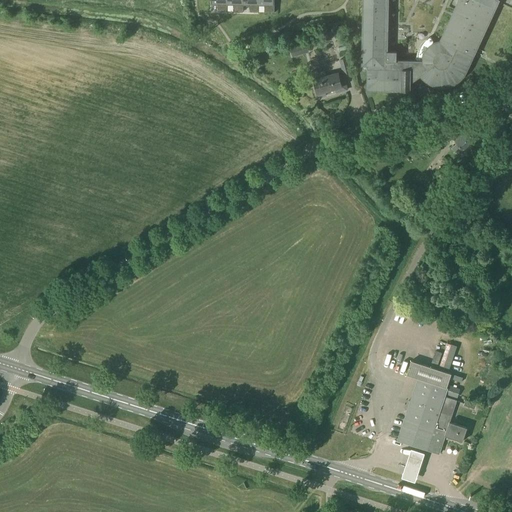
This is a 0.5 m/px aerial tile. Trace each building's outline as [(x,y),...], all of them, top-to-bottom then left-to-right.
[(210,0),(211,5),(212,5),(218,5),(219,11),(227,11),(228,5),(227,0),(210,0)] [(227,0),(228,5),(233,5),(234,12),(243,12),(243,5),(243,0),(227,0)] [(243,0),(243,5),(244,5),(249,5),(250,12),(259,12),(259,6),(258,0),(243,0)] [(258,0),(259,6),(260,6),(264,6),(265,12),(273,12),(273,13),(274,13),(274,0),(258,0)] [(498,0),(457,0),(439,40),(437,41),(435,41),(432,43),(431,44),(428,47),(426,50),(425,52),(424,55),(423,58),(423,62),(415,61),(397,61),(397,52),(387,52),(388,31),(388,0),(364,0),(363,66),(368,66),(367,89),(402,90),(402,91),(410,91),(410,81),(412,80),(418,75),(419,74),(420,76),(423,74),(423,75),(426,78),(429,80),(433,82),(437,83),(441,84),(445,84),(449,83),(453,82),(456,80),(459,77),(462,74),(464,70),(471,55),(474,56),(476,51),(478,48),(499,0),(498,0)] [(292,57),(309,53),(306,41),(289,46),(292,57)] [(343,75),(350,73),(347,62),(340,64),(343,75)] [(317,73),(317,71),(309,73),(311,80),(314,80),(318,93),(317,93),(319,98),(326,96),(325,91),(335,89),(336,93),(347,90),(344,79),(340,80),(338,73),(326,77),(324,72),(317,73)] [(475,139),(467,131),(466,131),(462,136),(460,134),(454,140),(457,143),(451,148),(456,153),(459,157),(464,152),(465,152),(472,146),(470,144),(475,139)] [(439,188),(450,177),(440,168),(430,180),(439,188)] [(449,369),(456,346),(451,344),(443,368),(449,369)] [(437,364),(441,353),(435,351),(431,362),(437,364)] [(457,398),(459,389),(447,385),(451,374),(411,361),(406,375),(418,379),(411,402),(408,401),(407,403),(407,406),(409,406),(398,440),(439,453),(445,436),(462,441),(467,428),(450,422),(457,401),(444,396),(445,395),(457,398)] [(429,453),(414,449),(405,478),(420,483),(429,453)]
